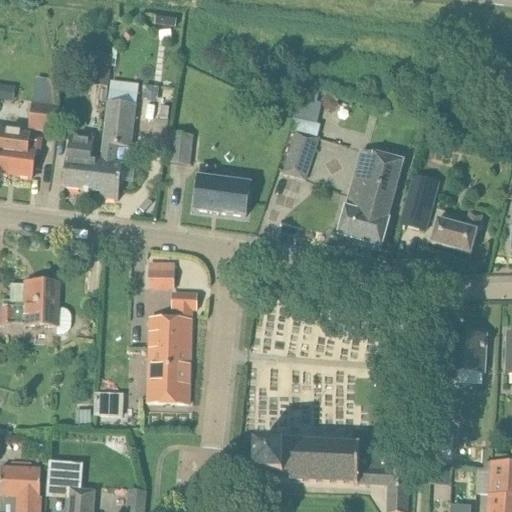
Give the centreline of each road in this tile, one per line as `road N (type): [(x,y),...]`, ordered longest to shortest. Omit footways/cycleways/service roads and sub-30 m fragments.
road 1 (residential): [(511,294),(423,290),(234,248)]
road 2 (residential): [(209,511),(234,248)]
road 3 (residential): [(234,248),(0,216)]
